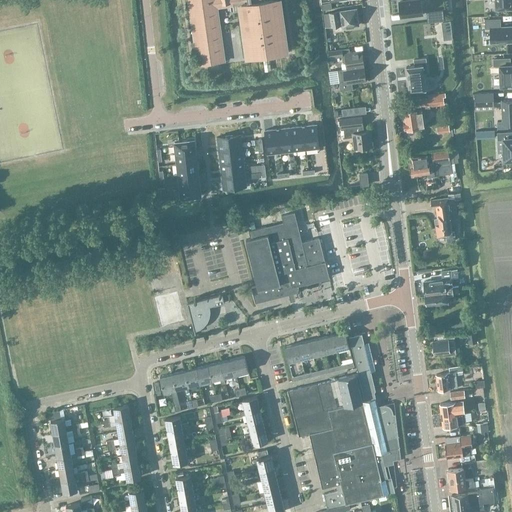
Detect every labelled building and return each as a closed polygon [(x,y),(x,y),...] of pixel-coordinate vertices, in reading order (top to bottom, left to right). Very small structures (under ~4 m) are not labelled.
[(242,10),(249,55),(285,50),(277,0),(269,0),(262,1),(261,0),(191,0),(201,65),(206,64),(206,69),(217,68),(216,63),(221,62),(214,8),(233,5),(234,11),(239,10),(239,11),(242,10)] [(420,0),(412,0),(399,2),(401,18),(423,15),(420,0)] [(495,0),(496,10),(511,9),(511,0),(495,0)] [(342,27),(358,25),(356,9),(339,12),(323,14),(325,28),(341,25),(340,21),(342,21),(342,27)] [(500,19),(485,19),(485,27),(490,27),(491,43),(511,42),(511,26),(500,27),(500,19)] [(349,48),(328,51),(330,58),(343,55),(344,63),(346,63),(347,69),(364,67),(361,51),(350,53),(349,48)] [(406,67),(409,91),(425,89),(423,73),(427,73),(426,58),(414,59),(415,66),(406,67)] [(510,58),(493,59),(493,66),(499,66),(500,86),(511,85),(511,64),(510,64),(510,58)] [(347,69),(337,70),(341,91),(353,89),(351,81),(366,79),(364,67),(347,69)] [(444,105),(442,91),(428,93),(428,98),(417,100),(418,110),(402,112),(405,130),(407,129),(407,132),(410,134),(413,134),(414,131),(414,128),(424,127),(422,113),(430,112),(430,107),(444,105)] [(493,92),(475,93),(475,106),(493,105),(493,92)] [(498,128),(508,128),(507,123),(511,122),(511,99),(501,100),(502,121),(497,121),(498,128)] [(362,117),(339,120),(340,129),(344,128),(345,138),(353,137),(355,148),(371,146),(370,131),(364,131),(363,125),(362,117)] [(316,124),(304,126),(304,125),(303,125),(306,150),(319,148),(316,124)] [(300,126),(290,127),(293,151),(306,150),(303,125),(302,125),(302,126),(300,126)] [(290,127),(279,129),(279,128),(278,128),(280,153),(293,151),(290,127)] [(280,153),(278,128),(276,128),(276,129),(265,130),(267,154),(280,153)] [(511,135),(511,132),(497,132),(498,140),(504,139),(504,159),(511,159),(511,135)] [(218,150),(242,147),(241,134),(217,137),(218,149),(217,149),(218,150)] [(176,153),(195,151),(194,140),(175,142),(176,153)] [(220,163),(244,160),(242,147),(218,150),(218,152),(218,151),(220,163)] [(195,151),(176,153),(178,164),(196,162),(196,161),(195,151)] [(432,153),(432,155),(427,155),(411,157),(413,167),(411,167),(412,175),(430,173),(430,176),(432,176),(432,177),(452,174),(452,173),(456,173),(454,156),(449,156),(448,151),(432,153)] [(244,160),(220,163),(221,174),(220,174),(221,176),(245,173),(244,160)] [(179,175),(198,173),(198,172),(197,172),(196,162),(197,162),(196,162),(178,164),(179,175)] [(180,186),(199,184),(198,174),(198,173),(179,175),(180,186)] [(245,173),(221,176),(221,177),(223,189),(247,186),(245,173)] [(368,185),(367,173),(360,173),(361,185),(368,185)] [(445,184),(450,184),(450,192),(457,191),(456,179),(445,180),(445,184)] [(199,184),(180,186),(181,197),(200,195),(199,184)] [(461,199),(460,192),(448,194),(448,197),(431,200),(432,207),(437,206),(438,218),(435,218),(437,236),(446,235),(447,241),(455,240),(454,231),(452,231),(451,225),(458,224),(455,200),(461,199)] [(300,288),(299,284),(329,277),(325,260),(323,260),(321,250),(322,249),(320,237),(300,242),(299,238),(301,237),(295,211),(282,215),(284,223),(267,227),(267,226),(249,230),(251,238),(246,240),(257,286),(252,287),(256,302),(301,291),(300,288)] [(442,279),(424,282),(425,294),(444,292),(443,288),(452,287),(451,278),(450,270),(441,271),(442,279)] [(444,292),(425,294),(427,306),(448,303),(447,294),(459,293),(458,286),(452,287),(443,288),(444,292)] [(188,304),(195,334),(196,334),(195,332),(200,330),(205,327),(208,323),(210,318),(211,312),(210,307),(225,304),(223,295),(188,304)] [(444,326),(430,327),(431,336),(445,335),(444,326)] [(334,334),(337,349),(349,346),(346,331),(334,334)] [(359,373),(368,371),(364,355),(366,352),(361,333),(350,336),(359,373)] [(321,337),(325,352),(337,349),(334,334),(321,337)] [(313,355),(325,352),(321,337),(309,340),(313,355)] [(469,349),(476,348),(474,337),(467,338),(469,349)] [(443,356),(456,354),(454,340),(448,341),(448,339),(433,341),(434,354),(443,353),(443,356)] [(300,358),(313,355),(309,340),(297,343),(300,358)] [(111,377),(127,374),(121,343),(105,346),(111,377)] [(288,361),(300,358),(297,343),(285,346),(288,361)] [(233,360),(236,375),(249,372),(245,357),(233,360)] [(233,360),(221,363),(224,378),(232,376),(233,381),(238,380),(236,375),(233,360)] [(221,363),(209,365),(212,381),(220,379),(221,384),(226,383),(224,378),(221,363)] [(213,385),(212,381),(209,365),(197,368),(200,384),(208,382),(209,386),(213,385)] [(450,373),(436,375),(438,390),(458,388),(456,376),(455,372),(462,371),(461,366),(450,367),(450,373)] [(188,386),(200,384),(197,368),(184,371),(188,386)] [(189,392),(188,386),(184,371),(172,374),(176,389),(184,387),(185,393),(189,392)] [(368,371),(359,373),(340,377),(339,378),(346,404),(368,399),(372,390),(368,371)] [(164,392),(176,389),(172,374),(160,377),(164,392)] [(339,378),(288,390),(299,435),(309,433),(323,488),(337,485),(339,491),(324,494),(328,508),(395,492),(392,477),(388,478),(382,451),(388,450),(386,442),(394,440),(398,433),(391,407),(386,403),(377,406),(375,398),(368,399),(346,404),(339,378)] [(451,399),(465,397),(464,390),(450,392),(451,399)] [(246,411),(260,408),(257,396),(243,400),(246,411)] [(440,404),(441,416),(457,414),(464,413),(463,401),(440,404)] [(103,422),(131,417),(129,405),(114,407),(116,415),(102,417),(103,422)] [(249,422),(263,419),(260,408),(246,411),(249,422)] [(466,424),(464,413),(457,414),(441,416),(443,427),(466,424)] [(165,418),(167,430),(182,427),(182,428),(188,427),(187,423),(181,424),(180,416),(165,418)] [(133,429),(131,417),(103,422),(104,427),(117,425),(119,431),(133,429)] [(67,431),(72,430),(79,429),(78,424),(66,426),(65,419),(51,421),(53,433),(67,431)] [(263,419),(249,422),(251,433),(265,430),(263,419)] [(183,435),(182,428),(182,427),(167,430),(169,441),(184,439),(189,438),(189,434),(183,435)] [(135,441),(133,429),(119,431),(121,443),(135,441)] [(254,445),(268,441),(265,430),(251,433),(254,445)] [(69,443),(67,431),(53,433),(55,445),(69,443)] [(461,442),(445,444),(447,458),(470,455),(469,448),(472,447),(470,435),(460,436),(461,442)] [(186,450),(191,449),(191,445),(185,446),(184,439),(169,441),(171,452),(186,450)] [(137,453),(135,441),(121,443),(123,455),(137,453)] [(57,457),(71,455),(69,443),(55,445),(57,457)] [(186,450),(171,452),(173,464),(188,461),(188,462),(193,461),(193,456),(187,457),(186,450)] [(260,470),(274,467),(271,456),(270,456),(268,450),(259,452),(260,458),(251,460),(252,464),(258,463),(260,470)] [(137,453),(123,455),(124,462),(111,464),(112,470),(139,465),(137,453)] [(74,466),(71,455),(57,457),(60,469),(74,466)] [(474,460),(463,462),(462,462),(463,467),(448,469),(450,487),(474,484),(474,483),(476,483),(477,488),(493,487),(494,486),(493,476),(491,458),(474,460)] [(142,477),(139,465),(112,470),(113,474),(126,472),(127,479),(142,477)] [(75,473),(74,466),(60,469),(62,481),(88,476),(87,471),(75,473)] [(274,467),(260,470),(254,472),(255,476),(261,474),(263,481),(277,478),(274,467)] [(192,486),(192,487),(198,486),(197,482),(192,483),(190,475),(176,477),(178,489),(192,486)] [(89,481),(88,476),(62,481),(64,493),(78,490),(77,483),(89,481)] [(279,489),(277,478),(263,481),(266,492),(279,489)] [(194,497),(194,498),(199,497),(199,494),(194,494),(192,487),(192,486),(178,489),(180,500),(194,497)] [(493,487),(477,488),(478,492),(468,493),(451,495),(453,511),(472,511),(484,509),(483,503),(495,501),(493,487)] [(132,504),(146,501),(144,489),(130,492),(132,504)] [(282,500),(279,489),(266,492),(268,503),(268,504),(282,500)] [(196,505),(194,498),(194,497),(180,500),(182,511),(196,509),(202,508),(201,504),(196,505)] [(268,504),(268,503),(261,505),(262,509),(269,507),(270,511),(282,511),(285,511),(282,500),(268,504)] [(147,511),(146,501),(132,504),(133,511),(147,511)] [(67,511),(82,511),(80,503),(66,506),(67,511)]
